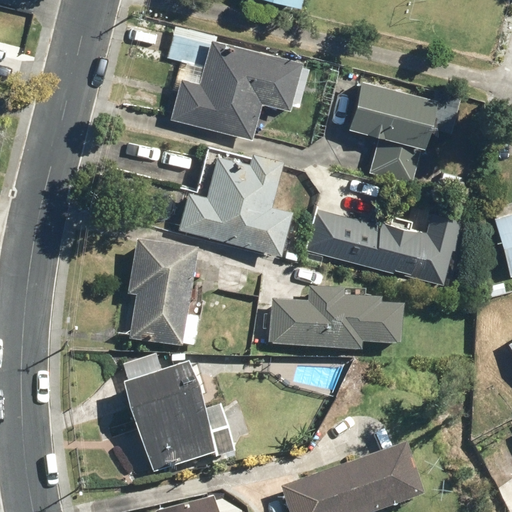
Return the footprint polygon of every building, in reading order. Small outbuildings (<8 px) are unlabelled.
[(307,53),(218,34),(213,40),(170,30),(164,56),(184,60),(172,116),(257,134),(265,99),(294,105),(296,98),(305,100),(313,60),(306,59),(307,53)] [(437,111),(358,93),(349,122),(428,145),(437,111)] [(277,200),(287,154),(256,146),(254,152),(208,143),(198,191),(190,189),(182,228),(286,249),(295,203),(277,200)] [(378,221),(318,210),(309,247),(446,279),(461,215),(413,203),(410,216),(381,210),(378,221)] [(511,205),(497,209),(511,266),(511,205)] [(132,337),(197,348),(202,319),(190,317),(201,248),(140,238),(130,293),(139,294),(132,337)] [(302,298),(271,299),(269,344),(402,349),(404,302),(385,302),(385,294),(367,294),(367,286),(337,285),(336,293),(302,292),(302,298)] [(160,471),(236,444),(226,405),(207,410),(192,358),(162,369),(157,353),(122,365),(160,471)] [(282,485),(291,511),(374,511),(428,494),(410,441),(282,485)] [(221,511),(217,497),(171,511),(221,511)]
